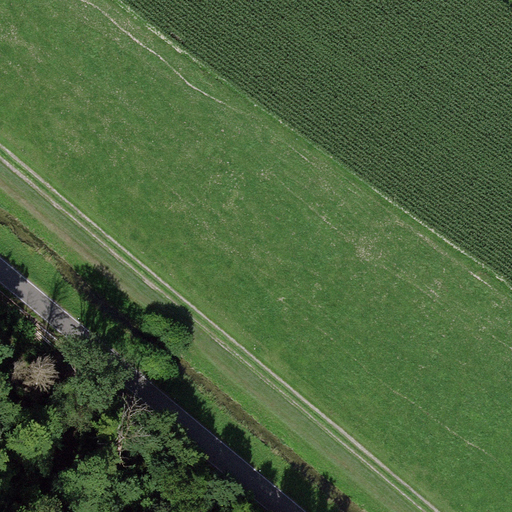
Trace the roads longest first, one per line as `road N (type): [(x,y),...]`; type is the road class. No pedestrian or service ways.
road 1 (track): [(0,147),(434,511)]
road 2 (unclassified): [(0,259),(294,511)]
